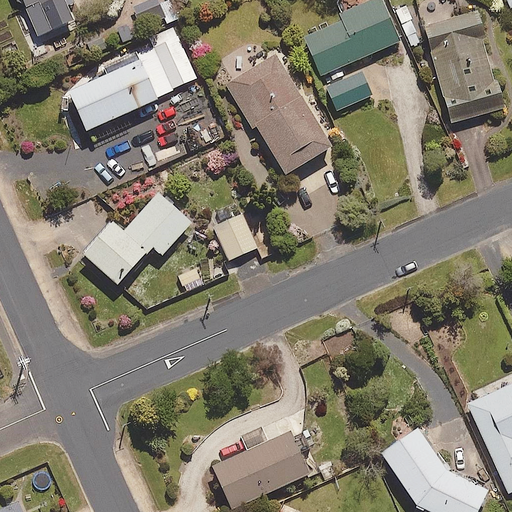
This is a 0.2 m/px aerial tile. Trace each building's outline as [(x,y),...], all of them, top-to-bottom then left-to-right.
[(22,0),(27,11),(52,0),(22,0)] [(166,14),(160,0),(147,0),(132,6),(139,25),(166,14)] [(398,40),(380,0),(367,0),(338,13),(341,19),(303,36),(320,74),(398,40)] [(404,4),(393,8),(410,46),(421,41),(404,4)] [(476,11),(424,26),(451,121),(502,107),(476,11)] [(196,79),(173,26),(144,39),(146,45),(100,66),(103,72),(67,88),(85,128),(196,79)] [(330,144),(275,53),(225,83),(252,127),(256,124),(284,172),(330,144)] [(370,94),(360,71),(326,86),(336,110),(370,94)] [(190,221),(158,191),(123,230),(111,219),(82,251),(116,282),(150,244),(160,253),(190,221)] [(259,245),(244,212),(214,226),(228,259),(259,245)] [(511,380),(466,402),(508,492),(511,489),(511,380)] [(448,471),(416,425),(382,449),(419,506),(431,511),(474,511),(485,490),(448,471)] [(308,472),(289,429),(265,440),(260,429),(242,437),(247,449),(212,465),(231,507),(308,472)] [(22,511),(17,501),(0,508),(0,511),(22,511)]
